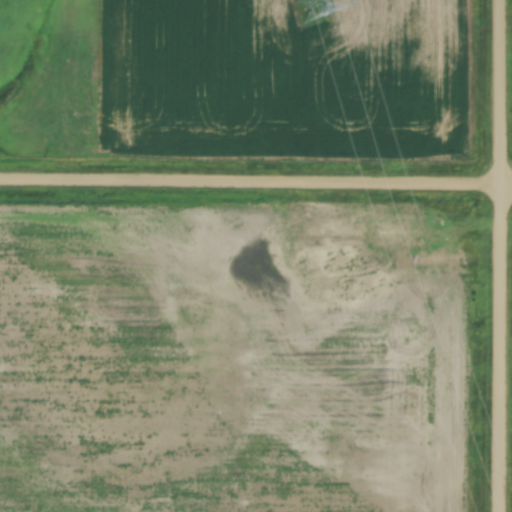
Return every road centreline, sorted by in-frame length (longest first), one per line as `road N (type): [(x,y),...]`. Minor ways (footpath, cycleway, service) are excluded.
road 1 (track): [(494,511),(496,0)]
road 2 (track): [(0,184),(511,182)]
